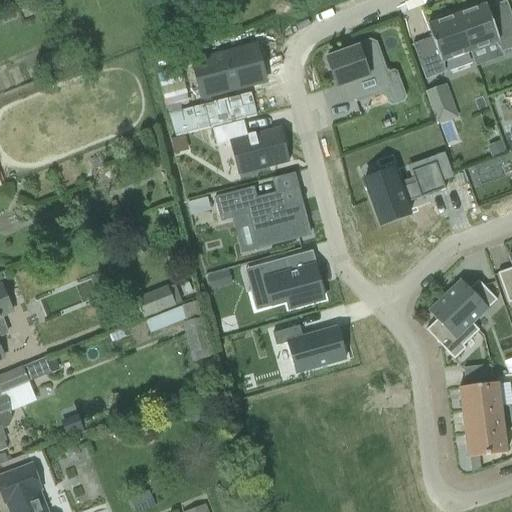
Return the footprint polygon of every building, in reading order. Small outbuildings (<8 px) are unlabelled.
[(456,16),(469,53),(495,44),(501,53),(511,49),(511,20),(509,13),(490,20),(485,5),(476,8),(475,5),(459,10),(460,14),(456,16)] [(469,53),(456,16),(452,17),(450,14),(435,19),(436,23),(427,26),(431,38),(412,45),(425,81),(444,74),(443,63),(469,53)] [(386,90),(378,67),(380,63),(374,45),(369,43),(325,59),(336,89),(347,85),(353,101),(386,90)] [(257,51),(196,68),(205,101),(267,83),(257,51)] [(180,57),(152,65),(165,112),(194,104),(180,57)] [(443,87),(424,94),(435,124),(451,118),(445,103),(449,102),(443,87)] [(255,91),(173,112),(179,135),(261,115),(255,91)] [(242,122),(211,130),(216,148),(230,144),(238,177),(288,164),(279,130),(246,138),(242,122)] [(501,143),(488,147),(492,157),(504,153),(501,143)] [(392,171),(363,182),(379,226),(408,216),(404,205),(413,202),(414,206),(445,195),(441,184),(434,163),(403,175),(407,185),(398,188),(397,184),(392,171)] [(253,188),(214,198),(220,223),(231,220),(246,216),(255,250),(309,237),(300,201),(286,205),(283,193),(274,195),(256,200),(253,188)] [(209,210),(205,198),(186,203),(189,215),(209,210)] [(511,269),(497,274),(508,305),(511,303),(511,256),(507,258),(511,269)] [(285,258),(248,268),(252,284),(263,281),(270,305),(285,301),(287,309),(322,300),(313,267),(289,273),(285,258)] [(218,272),(206,275),(210,288),(222,285),(218,272)] [(460,281),(444,297),(471,326),(472,325),(496,301),(477,282),(468,290),(460,281)] [(0,360),(2,359),(0,353),(0,316),(11,312),(0,286),(0,360)] [(135,302),(143,320),(175,306),(167,288),(135,302)] [(471,326),(444,297),(427,313),(436,321),(425,331),(453,361),(465,350),(462,347),(478,332),(472,325),(471,326)] [(182,326),(189,354),(212,348),(205,321),(182,326)] [(299,327),(272,335),(276,347),(287,344),(296,374),(346,360),(337,329),(302,339),(299,327)] [(46,360),(0,378),(0,395),(51,375),(46,360)] [(477,380),(476,369),(463,371),(464,381),(477,380)] [(497,384),(458,389),(461,413),(500,408),(497,384)] [(4,398),(0,399),(0,451),(7,449),(0,431),(0,430),(9,427),(12,420),(9,412),(4,398)] [(500,408),(461,413),(464,436),(503,431),(500,408)] [(64,433),(81,427),(74,410),(58,415),(64,433)] [(506,454),(503,431),(464,436),(467,459),(506,454)] [(31,461),(35,472),(45,468),(39,452),(10,462),(12,468),(31,461)] [(32,465),(13,472),(0,477),(0,495),(4,505),(6,505),(8,511),(47,511),(40,492),(42,492),(32,465)]
